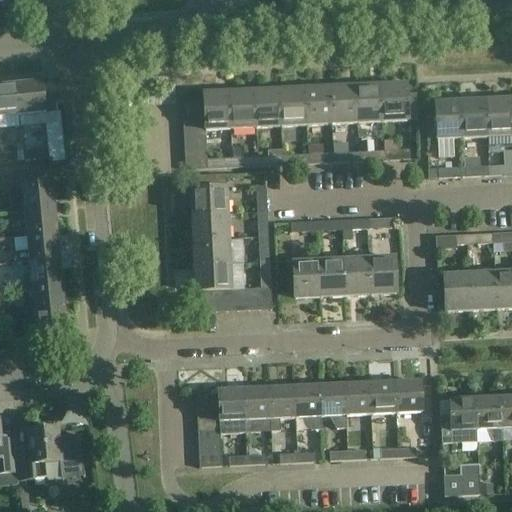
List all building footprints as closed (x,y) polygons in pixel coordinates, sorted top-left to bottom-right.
[(35,5),(34,0),(1,0),(3,8),(35,5)] [(41,83),(15,86),(18,117),(19,128),(56,124),(54,102),(43,103),(41,83)] [(380,87),(382,123),(417,121),(416,94),(407,95),(406,85),(380,87)] [(0,119),(18,117),(15,86),(0,87),(0,119)] [(357,124),(382,123),(380,87),(355,88),(357,124)] [(332,125),(357,124),(355,88),(331,89),(332,125)] [(307,127),(332,125),(331,89),(306,90),(307,127)] [(282,128),(307,127),(306,90),(280,92),(282,128)] [(257,129),(282,128),(280,92),(255,93),(257,129)] [(232,130),(257,129),(255,93),(230,94),(232,130)] [(204,103),(205,115),(206,126),(206,132),(232,130),(230,94),(204,95),(204,103)] [(488,139),(511,137),(511,113),(511,101),(486,103),(488,139)] [(183,116),(205,115),(204,103),(183,104),(183,116)] [(463,140),(488,139),(486,103),(461,104),(463,140)] [(437,141),(463,140),(461,104),(435,105),(437,141)] [(206,126),(205,115),(183,116),(184,127),(206,126)] [(206,132),(206,126),(184,127),(184,138),(204,137),(204,133),(204,132),(206,132)] [(205,148),(204,137),(184,138),(185,149),(205,148)] [(185,149),(186,160),(205,159),(205,148),(185,149)] [(48,160),(47,150),(28,152),(29,162),(48,160)] [(383,153),(384,163),(409,162),(409,152),(383,153)] [(16,153),(0,154),(0,164),(17,163),(16,153)] [(374,153),(359,154),(359,164),(374,163),(374,153)] [(334,165),(359,164),(359,154),(334,155),(334,165)] [(322,156),(309,156),(310,166),(323,166),(322,156)] [(272,158),(258,159),(259,169),(264,169),(284,168),(283,157),(272,158)] [(298,157),(283,157),(284,168),(298,167),(298,157)] [(186,172),(208,171),(207,161),(206,161),(205,159),(186,160),(186,172)] [(247,159),(233,160),(234,170),(247,169),(247,159)] [(222,160),(207,161),(208,171),(223,170),(222,160)] [(511,167),(504,167),(490,168),(490,178),(511,176),(511,167)] [(490,178),(490,168),(464,169),(465,179),(490,178)] [(437,180),(465,179),(464,169),(437,171),(437,180)] [(191,216),(229,215),(227,190),(225,190),(225,177),(198,178),(198,191),(190,192),(191,216)] [(20,187),(23,213),(55,210),(52,184),(20,187)] [(267,213),(266,198),(257,198),(258,214),(267,213)] [(57,235),(55,210),(23,213),(25,238),(57,235)] [(191,216),(193,243),(230,241),(229,215),(191,216)] [(392,220),(378,221),(378,231),(393,230),(392,220)] [(367,221),(352,222),(353,232),(368,232),(367,221)] [(342,222),(327,223),(328,234),(343,233),(342,222)] [(269,239),(268,223),(258,223),(259,239),(269,239)] [(317,224),(300,224),(300,235),(318,234),(317,224)] [(511,234),(493,236),(493,245),(511,244),(511,234)] [(25,238),(13,239),(15,253),(16,264),(28,263),(59,260),(57,235),(25,238)] [(493,236),(468,237),(468,247),(493,245),(493,236)] [(440,238),(435,239),(436,252),(456,251),(456,248),(456,247),(466,247),(468,247),(468,237),(440,238)] [(193,243),(194,268),(231,266),(230,241),(193,243)] [(270,264),(269,248),(259,249),(260,264),(270,264)] [(369,260),(371,297),(397,296),(395,259),(369,260)] [(62,285),(59,260),(28,263),(30,288),(62,285)] [(346,298),(371,297),(369,260),(344,261),(346,298)] [(321,300),(346,298),(344,261),(319,263),(321,300)] [(321,300),(319,263),(293,264),(295,301),(321,300)] [(195,293),(204,293),(216,292),(227,292),(233,291),(231,266),(194,268),(195,293)] [(261,290),(271,290),(270,273),(260,274),(261,290)] [(497,312),(511,311),(511,273),(495,275),(497,312)] [(471,313),(497,312),(495,275),(470,276),(471,313)] [(471,313),(470,276),(444,277),(446,314),(471,313)] [(64,310),(62,285),(30,288),(32,313),(64,310)] [(248,291),(249,312),(260,312),(259,290),(248,291)] [(271,290),(259,290),(260,312),(273,311),(271,290)] [(227,292),(228,313),(239,313),(237,291),(233,291),(227,292)] [(239,313),(249,312),(248,291),(237,291),(239,313)] [(217,314),(216,292),(204,293),(205,315),(217,314)] [(216,292),(217,314),(228,313),(227,292),(216,292)] [(67,337),(64,310),(32,313),(35,340),(67,337)] [(395,385),(396,416),(422,415),(421,383),(395,385)] [(372,417),(396,416),(395,385),(370,386),(372,417)] [(346,419),(372,417),(370,386),(345,387),(346,419)] [(346,419),(345,387),(319,388),(321,420),(330,419),(336,431),(346,430),(346,419)] [(321,420),(319,388),(294,389),(296,421),(305,421),(311,432),(321,431),(321,420)] [(296,421),(294,389),(269,391),(270,422),(271,433),(280,432),(279,422),(296,421)] [(246,423),(270,422),(269,391),(244,392),(246,423)] [(219,421),(219,432),(219,436),(245,435),(244,423),(246,423),(244,392),(218,393),(218,396),(219,409),(219,421)] [(196,410),(219,409),(218,396),(195,397),(196,410)] [(511,399),(501,400),(502,431),(511,430),(511,399)] [(501,400),(475,401),(476,432),(486,432),(493,443),(502,442),(502,431),(501,400)] [(476,432),(475,401),(449,402),(450,418),(440,418),(442,445),(477,444),(476,432)] [(219,421),(219,409),(196,410),(196,422),(219,421)] [(219,432),(219,421),(196,422),(197,433),(219,432)] [(62,482),(62,479),(83,477),(79,439),(58,442),(58,441),(57,432),(29,434),(28,428),(13,430),(13,437),(14,437),(18,475),(17,475),(18,483),(45,480),(46,484),(62,482)] [(219,436),(219,432),(197,433),(197,445),(219,444),(219,436)] [(0,476),(16,475),(17,475),(18,475),(14,437),(13,437),(0,439),(0,436),(0,476)] [(197,445),(198,456),(220,455),(219,444),(197,445)] [(398,451),(399,460),(415,459),(414,450),(398,451)] [(379,461),(399,460),(398,451),(379,452),(379,461)] [(348,463),(348,453),(329,454),(329,463),(348,463)] [(364,453),(348,453),(348,463),(365,462),(364,453)] [(220,455),(198,456),(198,470),(221,469),(220,455)] [(278,466),(298,465),(298,455),(278,456),(278,466)] [(298,455),(298,465),(314,464),(314,455),(298,455)] [(263,457),(247,458),(248,467),(264,466),(263,457)] [(248,467),(247,458),(228,459),(228,468),(248,467)] [(478,467),(460,468),(460,477),(461,498),(479,497),(478,467)]
